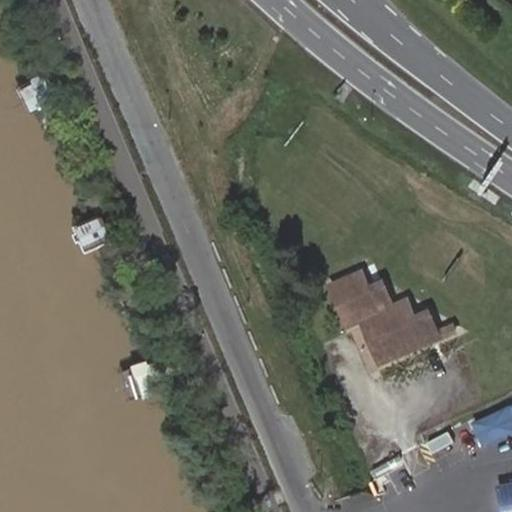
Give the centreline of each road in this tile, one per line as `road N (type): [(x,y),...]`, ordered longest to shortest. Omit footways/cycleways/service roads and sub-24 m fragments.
road 1 (tertiary): [(303,511),(89,0)]
road 2 (secondary): [(278,0),(511,177)]
road 3 (secondary): [(511,127),(390,34)]
